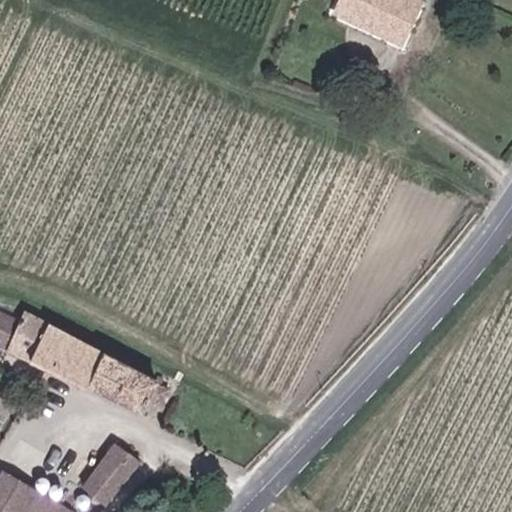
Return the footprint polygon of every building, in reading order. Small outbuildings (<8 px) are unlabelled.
[(360,17),(357,24),(403,46),(423,3),(416,0),(336,0),(334,5),(360,17)] [(331,12),(357,24),(360,17),(334,5),(331,12)] [(0,309),(0,348),(141,414),(149,399),(162,406),(170,390),(157,384),(158,382),(22,311),(18,319),(0,309)] [(81,485),(105,506),(142,462),(113,442),(81,485)] [(0,511),(74,511),(0,469),(0,468),(0,511)]
